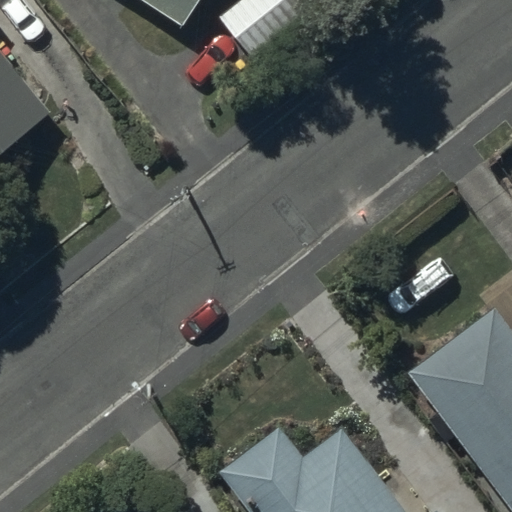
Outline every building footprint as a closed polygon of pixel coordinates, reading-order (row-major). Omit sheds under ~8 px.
[(138,0),(182,28),(200,0),(138,0)] [(306,0),(238,0),(218,16),(251,58),(314,9),(306,0)] [(0,154),(50,116),(0,51),(0,154)] [(511,511),(511,328),(495,305),(405,373),(511,511)] [(279,426),(218,472),(248,511),(438,511),(436,509),(432,511),(405,511),(341,427),(303,457),(279,426)]
